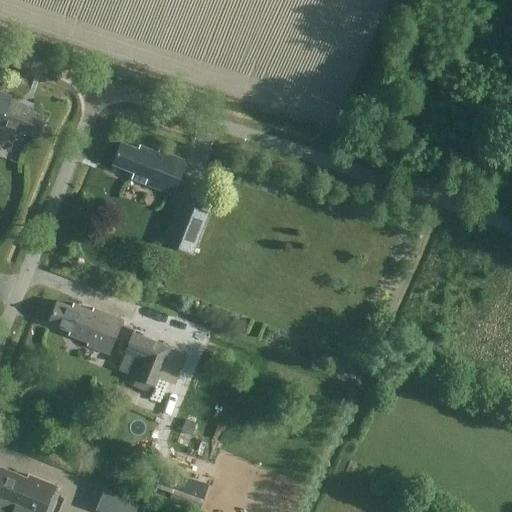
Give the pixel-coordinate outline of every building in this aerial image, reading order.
[(15,129),(37,137),(44,116),(27,110),(28,107),(10,100),(11,97),(0,92),(0,127),(13,132),(15,129)] [(112,164),(133,172),(132,175),(146,181),(145,184),(172,195),(186,161),(158,150),(157,153),(139,145),(137,149),(121,142),(112,164)] [(162,242),(192,254),(209,212),(178,200),(162,242)] [(75,304),(74,308),(57,301),(49,322),(69,331),(68,334),(88,342),(86,345),(109,354),(122,320),(93,308),(91,311),(75,304)] [(132,333),(124,352),(142,360),(133,382),(152,390),(157,377),(173,384),(185,357),(161,346),(132,333)] [(7,474),(0,470),(0,511),(46,511),(57,486),(27,474),(26,478),(8,470),(7,474)] [(102,485),(95,509),(105,511),(140,511),(145,497),(102,485)] [(173,485),(168,499),(199,509),(203,495),(173,485)]
